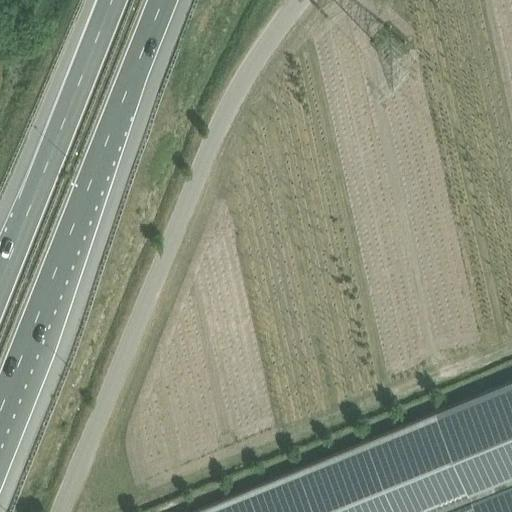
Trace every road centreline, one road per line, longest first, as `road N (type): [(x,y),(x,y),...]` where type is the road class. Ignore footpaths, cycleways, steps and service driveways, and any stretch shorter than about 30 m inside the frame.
road 1 (unclassified): [(58,511),(197,162),(316,0)]
road 2 (motorway): [(0,407),(161,0)]
road 3 (motorway): [(110,0),(0,279)]
